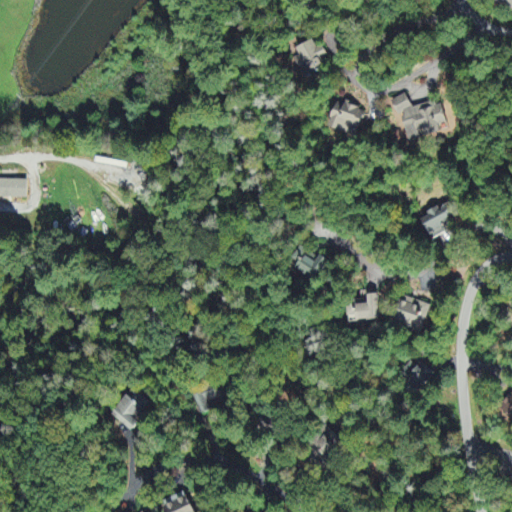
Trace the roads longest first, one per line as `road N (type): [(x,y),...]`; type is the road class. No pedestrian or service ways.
road 1 (residential): [(466,6),(383,39),(362,60),(364,89),(404,83),(484,25)]
road 2 (residential): [(479,511),(461,362),(466,300),(482,268),(511,255)]
road 3 (residential): [(318,223),(387,275),(418,274),(473,229),(495,230),(511,246)]
road 4 (residential): [(109,511),(166,463),(207,460),(266,484),(298,511)]
